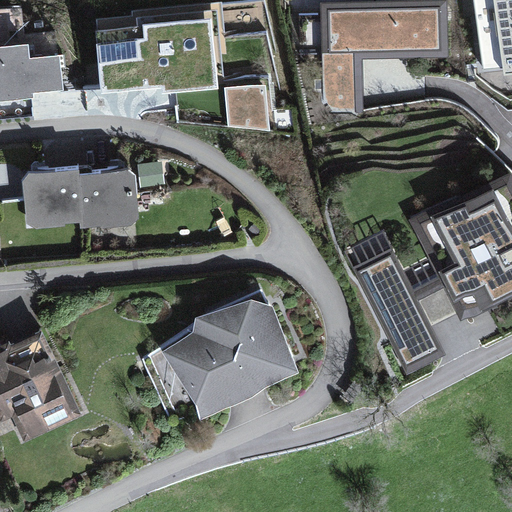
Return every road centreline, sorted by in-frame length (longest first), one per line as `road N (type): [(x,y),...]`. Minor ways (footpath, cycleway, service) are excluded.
road 1 (residential): [(84,511),(302,409),(328,386),(339,357),(336,308),(302,253)]
road 2 (residential): [(302,253),(249,184),(167,136),(120,124),(0,130)]
road 3 (residential): [(302,253),(0,279)]
